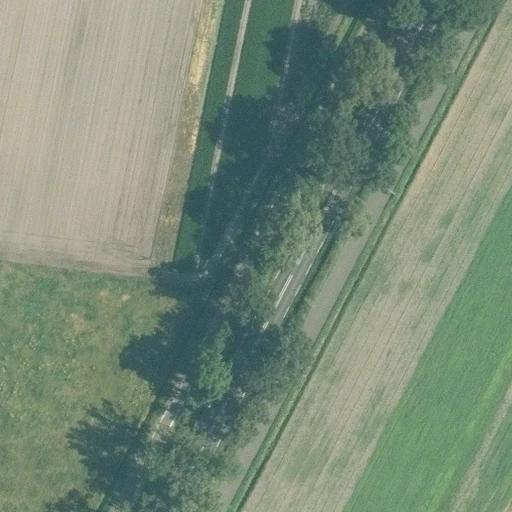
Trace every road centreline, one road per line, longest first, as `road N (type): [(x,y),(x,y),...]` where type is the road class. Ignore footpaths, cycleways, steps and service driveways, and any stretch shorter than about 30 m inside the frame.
road 1 (primary): [(170,511),(437,0)]
road 2 (unclassified): [(120,511),(385,0)]
road 3 (unclassified): [(215,511),(480,0)]
